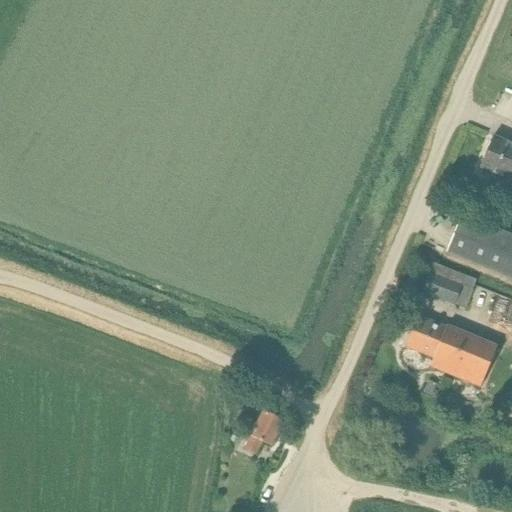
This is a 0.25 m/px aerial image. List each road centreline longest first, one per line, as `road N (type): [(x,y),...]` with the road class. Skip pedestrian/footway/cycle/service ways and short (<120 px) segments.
road 1 (unclassified): [(324,412),(506,0)]
road 2 (unclassified): [(324,412),(164,337),(0,278)]
road 3 (track): [(299,469),(455,511)]
